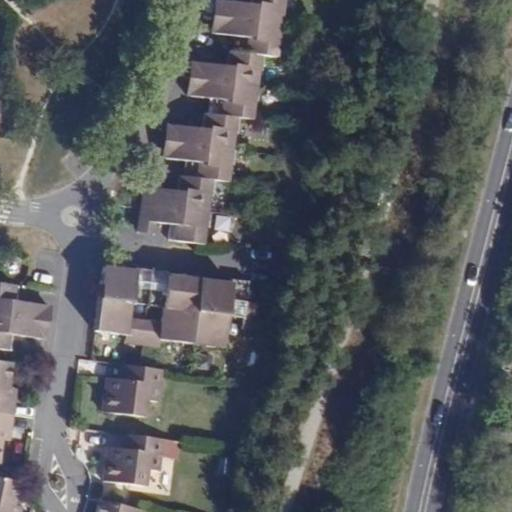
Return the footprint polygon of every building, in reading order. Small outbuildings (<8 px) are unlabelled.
[(220,15),(219,24),(283,33),(285,14),(291,15),(292,2),(276,0),(253,0),(252,13),(221,9),(220,15)] [(247,47),(246,63),(269,66),(278,67),(281,44),(286,44),(288,33),(283,33),(219,24),(218,29),(216,42),(247,47)] [(193,78),(192,86),(260,94),(262,76),(268,76),(269,66),(246,63),(228,61),(226,76),(194,72),(193,78)] [(221,123),(244,126),(256,128),(259,108),(263,109),(265,95),(260,94),(192,86),(190,92),(189,101),(223,107),(221,123)] [(169,148),(236,157),(239,138),(242,139),(244,126),(221,123),(205,121),(203,136),(171,131),(170,140),(169,148)] [(196,186),(220,190),(232,191),(234,169),(240,170),(241,158),(236,157),(169,148),(168,157),(166,165),(198,169),(196,186)] [(145,212),(210,221),(213,202),(219,202),(220,190),(196,186),(180,184),(179,200),(161,197),(163,188),(148,186),(147,193),(145,212)] [(215,223),(210,221),(145,212),(143,223),(141,236),(155,238),(156,231),(173,234),(172,248),(206,253),(208,234),(215,234),(215,223)] [(136,271),(135,277),(130,312),(147,314),(152,273),(144,272),(136,271)] [(97,331),(126,335),(128,326),(130,312),(135,277),(104,273),(97,331)] [(160,274),(152,273),(147,314),(164,316),(168,280),(169,275),(160,274)] [(163,332),(162,339),(192,344),(200,285),(168,280),(164,316),(163,332)] [(0,315),(45,321),(46,313),(47,306),(14,301),(16,286),(0,283),(0,315)] [(200,285),(192,344),(223,348),(228,316),(231,293),(232,289),(200,285)] [(231,293),(228,316),(244,319),(246,310),(248,295),(231,293)] [(246,310),(244,319),(242,333),(257,336),(260,312),(246,310)] [(0,350),(8,351),(9,332),(43,337),(44,330),(45,321),(0,315),(0,350)] [(128,326),(126,335),(126,343),(143,345),(145,328),(128,326)] [(145,328),(143,345),(160,348),(162,339),(163,332),(145,328)] [(0,413),(10,415),(12,401),(0,399),(0,367),(0,366),(0,413)] [(129,367),(122,366),(121,381),(127,382),(129,367)] [(127,382),(121,381),(104,379),(100,413),(141,419),(144,401),(157,403),(161,371),(129,367),(127,382)] [(0,428),(9,429),(10,415),(0,413),(0,428)] [(129,451),(123,450),(108,449),(104,480),(143,486),(146,471),(160,473),(164,441),(131,436),(129,451)] [(13,511),(19,488),(0,483),(0,511),(13,511)] [(96,501),(94,511),(138,511),(139,511),(96,501)]
